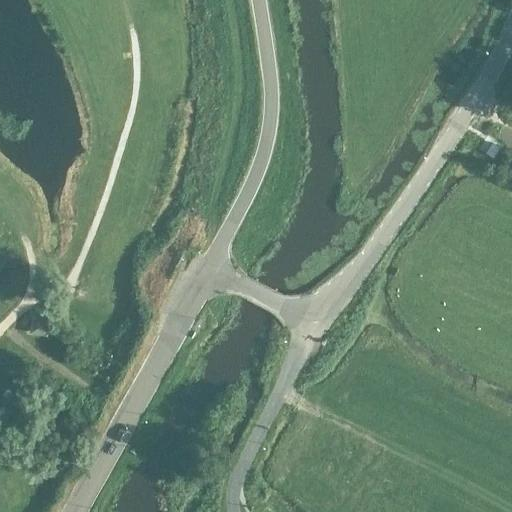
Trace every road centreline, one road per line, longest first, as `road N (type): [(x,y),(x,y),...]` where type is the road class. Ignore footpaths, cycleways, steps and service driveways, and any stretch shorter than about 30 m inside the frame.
road 1 (tertiary): [(288,307),(314,320),(350,279),(455,139),(511,28)]
road 2 (unclassified): [(209,269),(251,189),(272,116),(259,0)]
road 3 (tertiary): [(76,511),(209,269)]
